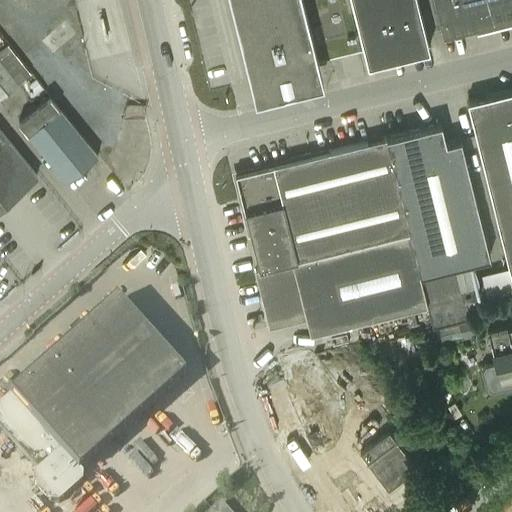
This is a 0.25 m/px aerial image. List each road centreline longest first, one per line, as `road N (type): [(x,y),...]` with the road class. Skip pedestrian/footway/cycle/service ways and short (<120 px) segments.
road 1 (unclassified): [(181,140),(511,59)]
road 2 (unclassified): [(298,511),(241,392),(193,194)]
road 3 (unclassified): [(0,333),(138,212),(193,194)]
road 4 (unclassified): [(181,140),(148,0)]
road 5 (unknown): [(208,0),(238,127)]
